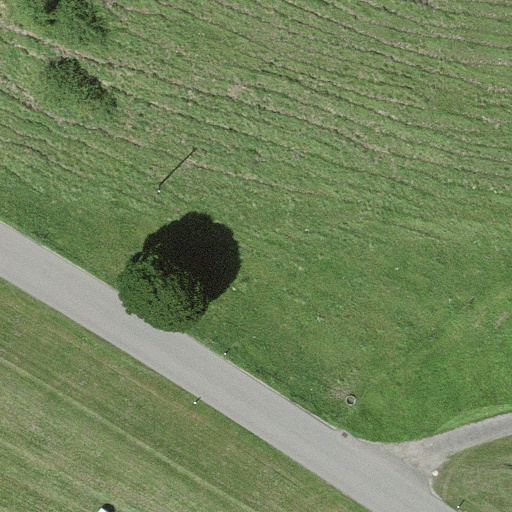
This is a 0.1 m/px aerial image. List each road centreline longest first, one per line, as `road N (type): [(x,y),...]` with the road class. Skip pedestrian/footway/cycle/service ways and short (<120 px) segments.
road 1 (tertiary): [(375,477),(0,237)]
road 2 (residential): [(511,430),(375,477)]
